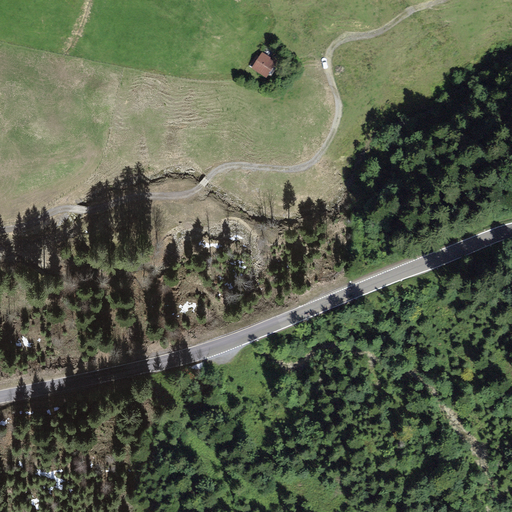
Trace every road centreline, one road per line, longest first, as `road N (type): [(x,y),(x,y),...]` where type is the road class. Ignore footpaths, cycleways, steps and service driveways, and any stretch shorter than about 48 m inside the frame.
road 1 (tertiary): [(0,397),(185,357),(511,229)]
road 2 (track): [(67,207),(182,196),(227,166),(297,170),(312,162),(339,111),(326,81),(338,39),(378,33),(447,0)]
